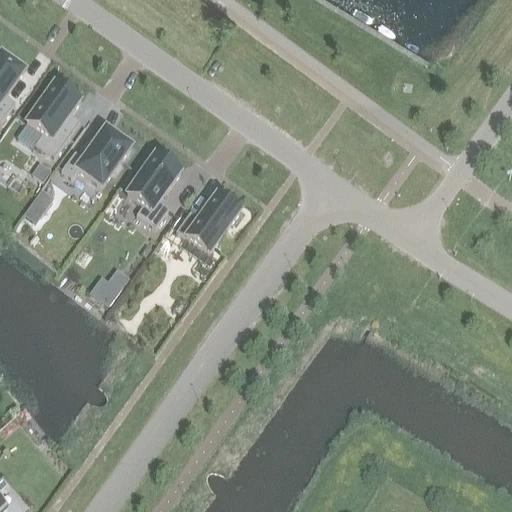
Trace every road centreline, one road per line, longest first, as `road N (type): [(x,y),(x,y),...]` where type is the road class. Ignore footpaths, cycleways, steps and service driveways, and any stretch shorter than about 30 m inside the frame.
road 1 (unclassified): [(98,511),(331,188)]
road 2 (residential): [(331,188),(73,0)]
road 3 (residential): [(409,240),(511,98)]
road 4 (residential): [(511,304),(409,240)]
